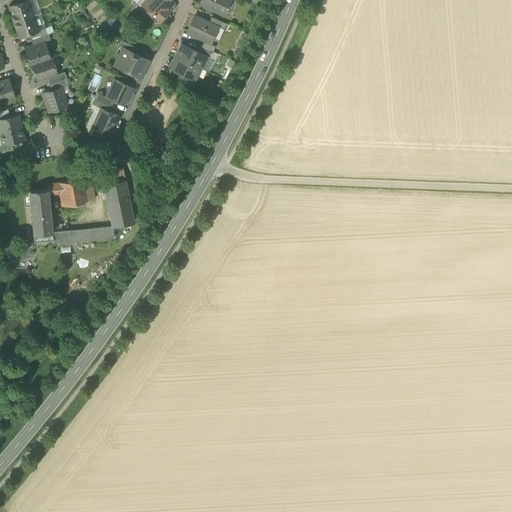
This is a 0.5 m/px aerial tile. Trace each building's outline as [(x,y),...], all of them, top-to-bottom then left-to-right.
[(11,16),(13,22),(33,16),(28,1),(28,0),(18,3),(9,7),(12,16),(11,16)] [(29,0),(28,1),(33,16),(41,13),(36,0),(29,0)] [(147,10),(160,22),(169,13),(166,10),(174,2),(171,0),(147,0),(144,4),(149,9),(147,10)] [(201,0),(199,5),(223,16),(230,0),(201,0)] [(46,28),(41,13),(33,16),(38,30),(46,28)] [(38,30),(33,16),(13,22),(16,29),(16,28),(19,37),(29,34),(38,31),(38,30)] [(186,33),(210,44),(213,37),(218,27),(208,22),(194,16),(186,33)] [(208,22),(218,27),(223,29),(226,24),(211,17),(208,22)] [(90,27),(88,20),(81,22),(84,29),(90,27)] [(46,28),(48,34),(54,32),(52,26),(46,28)] [(219,40),(223,29),(218,27),(213,37),(219,40)] [(29,34),(31,40),(48,34),(46,28),(38,30),(38,31),(29,34)] [(50,40),(48,34),(31,40),(33,45),(44,41),(44,42),(50,40)] [(123,48),(134,53),(137,48),(121,40),(118,46),(123,48)] [(29,66),(30,65),(46,60),(44,54),(46,53),(47,50),(44,42),(44,41),(33,45),(27,47),(28,50),(26,51),(28,58),(26,58),(29,66)] [(181,44),(175,56),(201,68),(206,56),(207,55),(198,51),(181,44)] [(206,56),(210,58),(213,52),(200,46),(198,51),(207,55),(206,56)] [(120,68),(141,78),(149,60),(134,53),(123,48),(119,57),(124,59),(120,68)] [(197,76),(201,68),(175,56),(169,69),(184,76),(194,81),(197,76)] [(210,58),(206,56),(201,68),(204,70),(209,70),(213,62),(210,58)] [(114,66),(120,68),(124,59),(119,57),(114,66)] [(50,59),(46,60),(30,65),(33,73),(34,72),(38,82),(47,79),(57,75),(54,66),(52,65),(50,59),(52,59),(51,58),(50,59)] [(102,68),(96,65),(93,71),(99,74),(102,68)] [(204,70),(201,68),(197,76),(203,79),(206,71),(204,70)] [(49,84),(50,84),(66,79),(64,72),(57,75),(47,79),(49,84)] [(96,87),(101,76),(95,74),(91,85),(96,87)] [(181,82),(192,87),(194,81),(184,76),(181,82)] [(0,103),(3,102),(5,104),(8,103),(9,100),(14,98),(12,92),(13,92),(11,85),(10,85),(8,79),(0,81),(0,103)] [(68,85),(66,79),(50,84),(52,90),(61,87),(67,85),(68,85)] [(114,101),(123,105),(132,88),(115,80),(110,91),(109,90),(106,97),(114,101)] [(61,87),(63,94),(70,92),(67,85),(61,87)] [(42,93),(48,112),(66,106),(62,95),(63,94),(61,87),(52,90),(42,93)] [(97,93),(94,98),(111,107),(114,101),(106,97),(97,93)] [(109,112),(111,107),(94,98),(92,104),(101,108),(109,112)] [(101,108),(92,104),(90,108),(93,109),(85,127),(91,130),(95,121),(101,108)] [(91,133),(107,141),(119,116),(109,112),(101,108),(95,121),(96,121),(91,133)] [(0,112),(0,118),(9,117),(8,110),(0,112)] [(0,132),(21,127),(18,115),(9,117),(0,118),(0,132)] [(24,140),(21,127),(0,132),(0,134),(2,144),(2,145),(11,143),(17,142),(24,140)] [(0,144),(0,149),(0,151),(13,150),(11,143),(2,145),(2,144),(0,144)] [(101,172),(104,184),(125,179),(122,168),(101,172)] [(84,179),(58,183),(60,194),(62,207),(88,201),(88,199),(85,187),(84,179)] [(112,226),(113,227),(134,222),(125,179),(104,184),(112,226)] [(48,196),(60,194),(58,183),(46,184),(47,189),(48,189),(48,196)] [(85,187),(88,199),(94,198),(92,186),(85,187)] [(29,191),(34,235),(48,233),(52,233),(52,232),(48,196),(48,189),(47,189),(29,191)] [(89,229),(90,240),(114,238),(113,227),(112,226),(89,229)] [(52,233),(53,244),(90,240),(89,229),(52,232),(52,233)]
